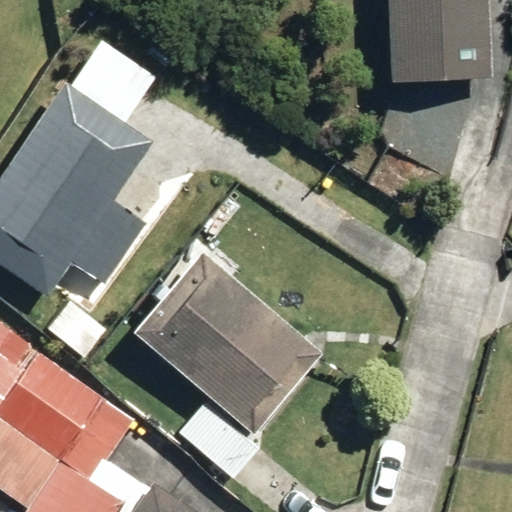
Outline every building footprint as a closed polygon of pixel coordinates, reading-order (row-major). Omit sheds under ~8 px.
[(511,0),(372,0),(376,84),(480,79),(477,21),(511,19),(511,0)] [(0,154),(0,272),(36,297),(60,262),(97,287),(139,224),(103,199),(140,145),(47,83),(0,154)] [(118,334),(243,436),(310,352),(185,251),(118,334)] [(108,328),(71,293),(44,321),(82,356),(108,328)] [(0,339),(0,361),(13,341),(4,334),(0,339)] [(121,511),(124,508),(84,482),(126,417),(26,352),(0,392),(0,428),(50,460),(16,511),(121,511)] [(171,434),(225,480),(250,449),(196,405),(171,434)] [(178,511),(138,486),(124,508),(121,511),(178,511)]
